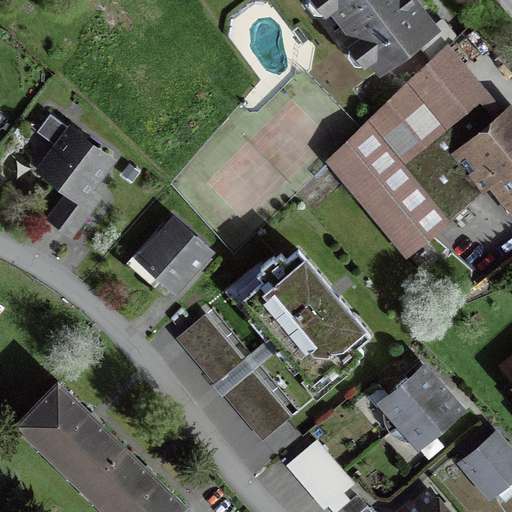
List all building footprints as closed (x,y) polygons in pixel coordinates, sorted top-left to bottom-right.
[(359,66),(370,57),(379,68),(398,53),(406,55),(411,50),(412,43),(431,28),(409,0),(304,0),(304,6),(313,17),(321,18),(333,9),(359,42),(347,51),(346,56),(353,65),(359,66)] [(495,122),(476,98),(440,58),(332,162),(409,250),(445,222),(498,178),(507,188),(498,196),(511,212),(511,126),(507,120),(503,115),(495,122)] [(69,192),(48,220),(69,236),(96,201),(94,199),(89,207),(80,200),(109,160),(69,130),(39,170),(69,192)] [(163,239),(142,263),(174,291),(209,252),(172,219),(158,235),(163,239)] [(249,291),(321,376),(333,366),(338,373),(344,368),(346,370),(358,360),(356,357),(362,352),(357,346),(369,336),(297,250),(285,261),(280,254),(274,259),(272,257),(259,267),(261,269),(255,274),(261,281),(249,291)] [(182,338),(216,382),(243,361),(209,317),(182,338)] [(511,358),(501,368),(511,380),(511,358)] [(382,422),(388,433),(441,388),(422,367),(407,380),(405,378),(395,387),(396,389),(380,403),(383,406),(381,414),(382,422)] [(231,397),(265,440),(292,418),(258,375),(231,397)] [(108,511),(182,511),(185,509),(56,383),(17,423),(69,474),(73,469),(85,481),(77,490),(78,491),(87,482),(99,494),(94,498),(108,511)] [(443,423),(459,409),(441,388),(388,433),(398,440),(406,442),(414,442),(417,445),(433,432),(434,434),(445,425),(443,423)] [(462,463),(489,494),(511,474),(511,457),(494,436),(462,463)] [(370,511),(366,506),(310,439),(287,459),(316,494),(331,511),(370,511)] [(407,502),(406,511),(404,511),(445,511),(428,492),(415,503),(407,502)]
